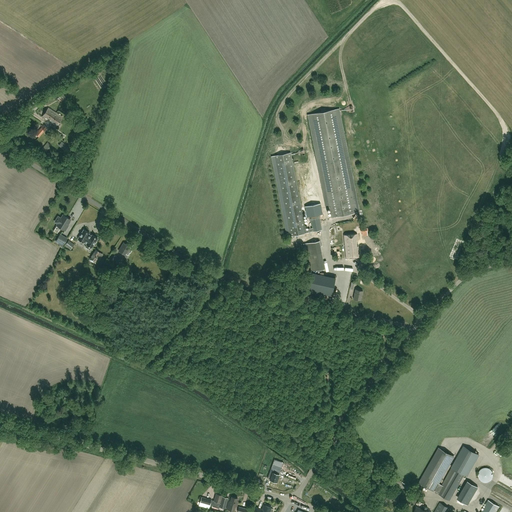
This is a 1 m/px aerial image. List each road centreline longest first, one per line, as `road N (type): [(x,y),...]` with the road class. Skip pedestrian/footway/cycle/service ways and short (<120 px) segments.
road 1 (unclassified): [(417,328),(236,284),(0,143)]
road 2 (unclassified): [(289,499),(0,418)]
road 3 (track): [(396,0),(497,113),(508,132),(500,166),(511,175)]
road 4 (unclassified): [(289,499),(333,428),(417,328)]
road 5 (unclassified): [(511,261),(462,276),(417,328)]
